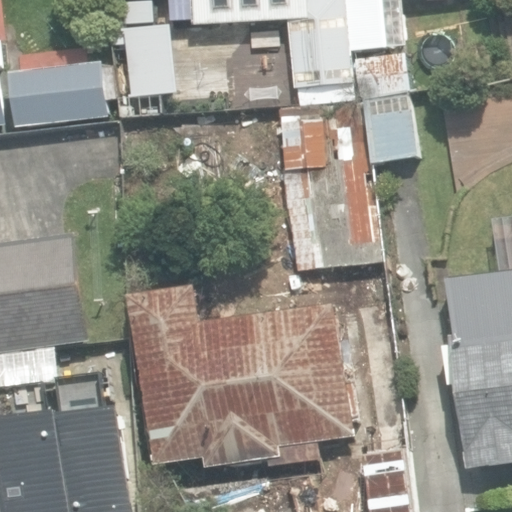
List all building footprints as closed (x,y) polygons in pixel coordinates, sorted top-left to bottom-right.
[(135,0),(195,0),(197,29),(314,21),(312,0),(127,0),(128,1),(135,0)] [(361,99),(356,61),(355,54),(387,51),(381,0),(345,0),(348,27),(296,33),(304,105),(361,99)] [(0,128),(13,127),(2,41),(0,40),(0,128)] [(407,55),(356,61),(361,99),(411,93),(407,55)] [(12,74),(18,130),(110,120),(104,64),(12,74)] [(303,174),(317,282),(389,272),(375,165),(421,159),(413,100),(282,118),(289,176),(303,174)] [(0,247),(0,358),(93,346),(79,237),(0,247)] [(458,387),(470,472),(511,466),(511,334),(503,275),(451,282),(460,341),(452,342),(453,349),(445,350),(450,388),(458,387)] [(209,464),(210,472),(270,464),(271,472),(324,465),(322,447),(356,442),(338,309),(207,327),(202,292),(133,301),(156,471),(209,464)] [(9,426),(18,511),(140,511),(127,412),(113,414),(108,378),(64,384),(68,420),(56,422),(52,387),(5,393),(9,426)] [(368,424),(377,511),(419,511),(410,420),(368,424)] [(0,511),(18,511),(9,426),(0,427),(0,511)]
